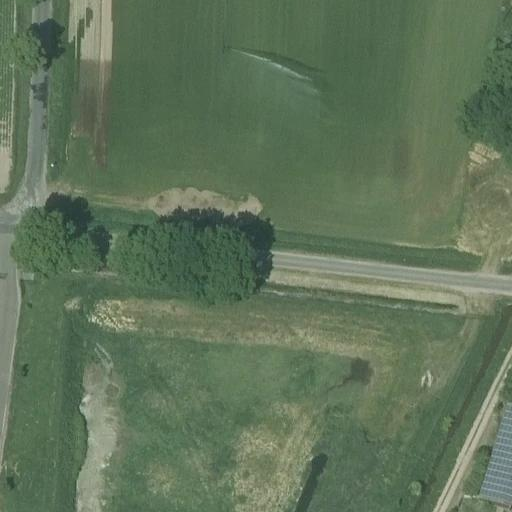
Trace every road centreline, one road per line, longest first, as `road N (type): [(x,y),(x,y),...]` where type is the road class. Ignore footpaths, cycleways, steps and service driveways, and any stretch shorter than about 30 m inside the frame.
road 1 (unclassified): [(34,232),(511,289)]
road 2 (unclassified): [(34,232),(42,0)]
road 3 (track): [(511,355),(437,511)]
